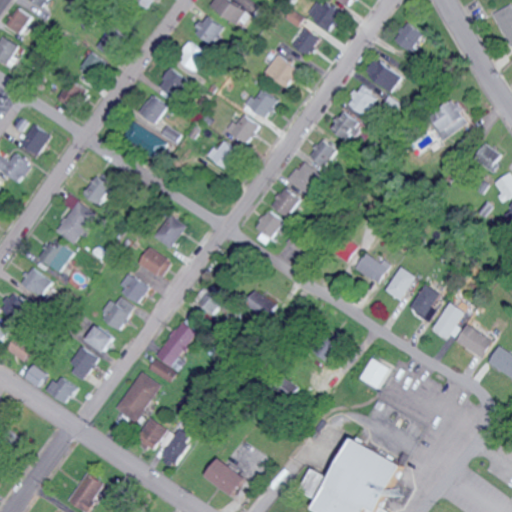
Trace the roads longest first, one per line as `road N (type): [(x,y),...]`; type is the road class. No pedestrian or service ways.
road 1 (residential): [(418,511),(481,439),(487,411),(476,391),(0,80)]
road 2 (residential): [(8,511),(393,0)]
road 3 (residential): [(0,257),(185,0)]
road 4 (residential): [(197,511),(0,380)]
road 5 (residential): [(434,0),(511,121)]
